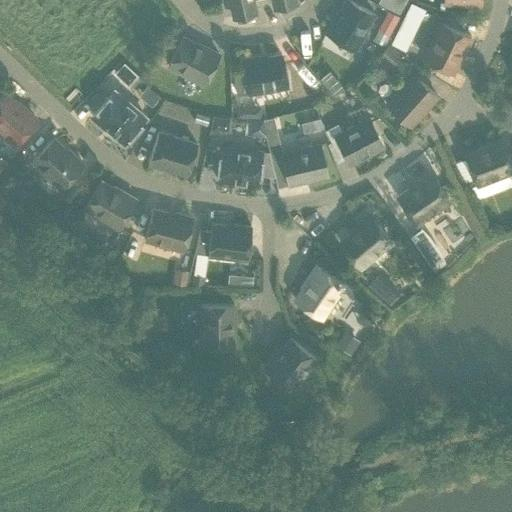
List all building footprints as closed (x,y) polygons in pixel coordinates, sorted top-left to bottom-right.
[(251,0),(223,0),(224,5),(230,4),(233,16),(254,11),(251,0)] [(334,16),(325,32),(354,49),(374,14),(349,0),(345,0),(339,11),(340,12),(336,18),(334,16)] [(387,11),(377,30),(389,36),(399,17),(387,11)] [(415,29),(401,22),(391,42),(406,49),(415,29)] [(471,37),(441,22),(424,58),(452,72),(458,59),(458,58),(461,52),(463,53),(471,37)] [(182,37),(167,65),(203,84),(218,54),(202,46),(201,48),(195,45),(196,44),(182,37)] [(387,46),(379,55),(382,59),(390,65),(391,65),(399,56),(387,46)] [(242,60),(248,93),(287,85),(281,54),(266,57),(266,58),(260,59),(260,57),(242,60)] [(123,65),(114,75),(126,86),(127,86),(136,76),(123,65)] [(410,125),(436,96),(413,74),(386,104),(410,125)] [(335,78),(326,86),(333,95),(342,87),(335,78)] [(123,141),(144,117),(113,91),(92,117),(105,128),(107,126),(112,131),(112,132),(123,141)] [(0,130),(12,143),(22,134),(36,119),(23,107),(21,109),(16,104),(17,103),(6,93),(0,98),(0,130)] [(236,104),(235,116),(259,118),(260,105),(236,104)] [(211,116),(209,131),(228,134),(230,119),(211,116)] [(330,116),(321,120),(325,129),(334,124),(330,116)] [(280,152),(272,117),(261,120),(265,137),(268,153),(269,155),(280,152)] [(368,118),(334,135),(349,164),(383,146),(368,118)] [(248,119),(246,134),(265,137),(261,120),(261,119),(248,119)] [(315,128),(313,119),(300,122),(303,131),(315,128)] [(196,143),(158,131),(148,163),(165,168),(166,166),(172,168),(172,169),(186,173),(196,143)] [(52,137),(39,152),(31,160),(60,188),(83,164),(71,153),(69,154),(63,149),(64,148),(52,137)] [(511,169),(511,165),(509,157),(502,139),(484,145),(486,147),(479,150),(479,149),(465,154),(472,173),(476,184),(511,169)] [(319,143),(280,152),(288,183),(326,175),(319,143)] [(221,147),(217,180),(235,182),(235,179),(243,180),(242,181),(257,183),(260,152),(221,147)] [(19,157),(0,175),(0,184),(4,188),(11,181),(14,184),(21,176),(19,173),(27,165),(19,157)] [(448,200),(441,189),(430,173),(415,183),(416,185),(410,189),(410,188),(398,197),(409,213),(416,223),(448,200)] [(118,227),(125,216),(135,199),(119,190),(118,192),(112,188),(113,187),(100,180),(90,197),(84,207),(118,227)] [(75,205),(67,218),(78,224),(85,211),(75,205)] [(168,211),(153,208),(144,240),(183,251),(192,215),(168,209),(168,211)] [(390,241),(382,231),(369,215),(355,227),(356,229),(351,233),(351,232),(339,242),(352,257),(360,266),(390,241)] [(226,225),(211,223),(207,255),(246,260),(251,227),(232,224),(232,226),(226,225)] [(59,229),(53,240),(64,247),(71,235),(59,229)] [(433,251),(425,257),(434,269),(442,263),(433,251)] [(294,299),(311,310),(320,317),(343,283),(332,276),(315,265),(305,280),(307,281),(304,287),(303,286),(294,299)] [(175,269),(172,283),(185,285),(187,271),(175,269)] [(99,270),(94,279),(105,285),(109,277),(99,270)] [(192,275),(191,285),(203,287),(204,276),(192,275)] [(231,322),(233,322),(233,304),(200,304),(200,344),(232,344),(232,329),(231,329),(231,322)] [(344,331),(336,343),(350,353),(358,340),(344,331)] [(290,389),(315,358),(290,338),(281,350),(282,351),(278,356),(276,354),(264,369),(290,389)] [(291,422),(278,423),(279,434),(291,434),(291,422)]
